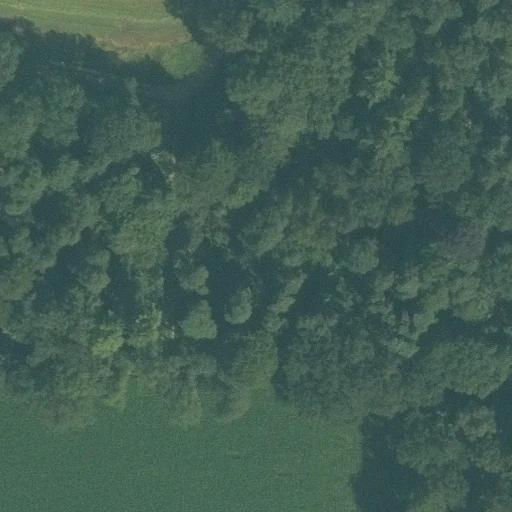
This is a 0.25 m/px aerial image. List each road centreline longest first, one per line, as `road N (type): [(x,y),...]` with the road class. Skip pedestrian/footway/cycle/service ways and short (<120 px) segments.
road 1 (unclassified): [(0,78),(14,69),(61,66),(175,94),(201,80),(214,59),(232,0)]
road 2 (track): [(175,94),(162,361)]
road 3 (track): [(176,181),(324,0)]
road 4 (track): [(424,0),(477,224)]
road 5 (track): [(0,113),(176,181)]
road 6 (track): [(0,245),(35,237),(129,161)]
road 7 (track): [(477,224),(511,355)]
